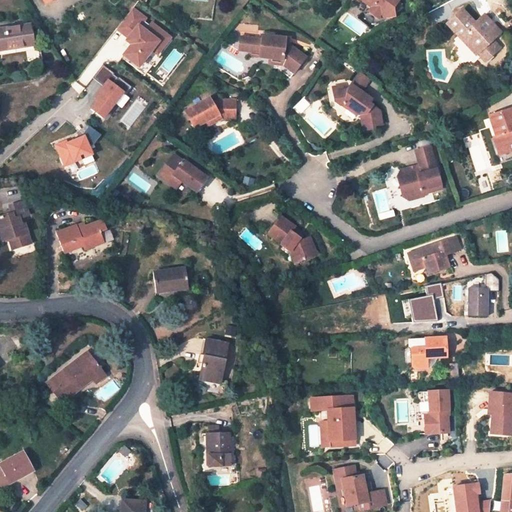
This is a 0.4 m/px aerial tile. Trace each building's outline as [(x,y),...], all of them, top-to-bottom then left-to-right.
[(364,0),(372,6),(369,10),(378,17),(381,13),(386,16),(395,16),(395,13),(402,3),(398,0),(364,0)] [(132,44),(123,54),(137,65),(151,49),(157,53),(169,37),(152,23),(150,25),(143,19),(145,17),(132,7),(117,27),(129,37),(127,40),(132,44)] [(462,10),(446,24),(460,39),(463,36),(478,52),(476,53),(485,62),(500,49),(492,41),(499,34),(492,26),(491,28),(486,22),(488,21),(483,16),(475,23),(462,10)] [(0,49),(33,45),(30,24),(0,28),(0,49)] [(260,39),(248,37),(247,51),(259,53),(258,57),(280,60),(279,65),(283,65),(293,74),(307,56),(290,44),(286,44),(285,41),(285,36),(273,35),(273,32),(261,31),(260,39)] [(248,37),(239,36),(237,50),(247,51),(248,37)] [(103,64),(92,77),(103,86),(95,97),(98,99),(91,108),(103,117),(122,92),(125,94),(131,86),(118,76),(117,77),(113,74),(114,73),(103,64)] [(279,65),(279,70),(290,78),(293,74),(283,65),(279,65)] [(168,74),(159,67),(155,72),(163,79),(168,74)] [(372,80),(361,72),(352,85),(363,92),(372,80)] [(363,92),(352,85),(348,90),(344,91),(338,92),(334,97),(335,103),(340,106),(345,106),(348,108),(347,110),(357,117),(358,115),(360,116),(363,132),(372,131),(371,127),(384,125),(382,111),(370,103),(373,99),(363,92)] [(338,92),(344,91),(343,87),(333,88),(334,97),(338,92)] [(210,98),(185,111),(194,128),(202,124),(210,120),(212,124),(221,119),(234,120),(235,101),(216,100),(212,102),(210,98)] [(511,150),(511,112),(510,108),(485,117),(496,147),(501,145),(505,153),(511,150)] [(212,124),(210,120),(202,124),(204,128),(212,124)] [(101,134),(89,125),(82,134),(83,136),(66,143),(65,141),(56,145),(64,165),(91,153),(90,149),(101,134)] [(501,145),(496,147),(494,148),(497,156),(505,153),(501,145)] [(422,194),(442,188),(430,146),(415,150),(419,164),(419,167),(415,168),(416,171),(411,172),(409,167),(400,169),(402,179),(399,186),(401,196),(408,200),(423,196),(422,194)] [(196,191),(206,176),(183,159),(183,160),(174,153),(161,170),(179,183),(181,180),(196,191)] [(176,187),(179,183),(161,170),(158,174),(176,187)] [(28,216),(23,201),(9,206),(11,213),(0,217),(0,232),(4,232),(6,239),(10,238),(14,249),(30,244),(24,225),(21,226),(18,219),(28,216)] [(294,226),(280,216),(266,233),(280,244),(279,244),(288,251),(290,256),(298,253),(300,260),(315,254),(308,237),(301,240),(296,236),(299,232),(293,227),(294,226)] [(105,229),(101,220),(84,227),(77,229),(75,225),(56,232),(64,253),(81,246),(90,243),(92,246),(102,242),(99,232),(105,229)] [(454,238),(406,254),(412,271),(425,267),(427,273),(448,266),(445,255),(459,251),(454,238)] [(300,260),(298,253),(290,256),(293,263),(300,260)] [(188,288),(185,268),(153,271),(155,292),(188,288)] [(487,316),(488,288),(468,288),(467,316),(487,316)] [(425,358),(446,357),(445,338),(407,339),(408,346),(410,349),(411,366),(413,369),(426,368),(425,358)] [(202,364),(206,340),(203,339),(198,363),(202,364)] [(219,383),(227,344),(206,340),(202,364),(199,378),(219,383)] [(105,375),(87,352),(52,379),(65,396),(89,378),(94,384),(105,375)] [(458,364),(451,364),(452,376),(449,376),(449,380),(459,379),(458,364)] [(65,396),(52,379),(45,384),(58,401),(65,396)] [(448,390),(423,392),(424,402),(429,402),(430,415),(424,415),(425,434),(449,433),(448,420),(447,420),(446,415),(449,415),(448,390)] [(511,393),(490,392),(488,410),(492,410),(490,434),(511,435),(511,393)] [(353,395),(311,398),(311,411),(328,410),(328,421),(321,422),(322,447),(356,445),(354,419),(358,419),(357,412),(354,412),(353,395)] [(228,466),(228,433),(207,434),(208,455),(206,455),(206,466),(228,466)] [(22,452),(0,464),(0,477),(5,475),(9,483),(32,471),(22,452)] [(353,466),(333,470),(337,490),(343,489),(346,506),(358,504),(360,510),(385,505),(382,490),(370,493),(368,483),(363,484),(361,475),(355,477),(353,466)] [(511,473),(503,474),(499,501),(511,500),(511,473)] [(143,511),(144,501),(122,500),(120,511),(121,511),(143,511)] [(511,511),(511,500),(499,501),(498,509),(495,508),(494,511),(511,511)]
